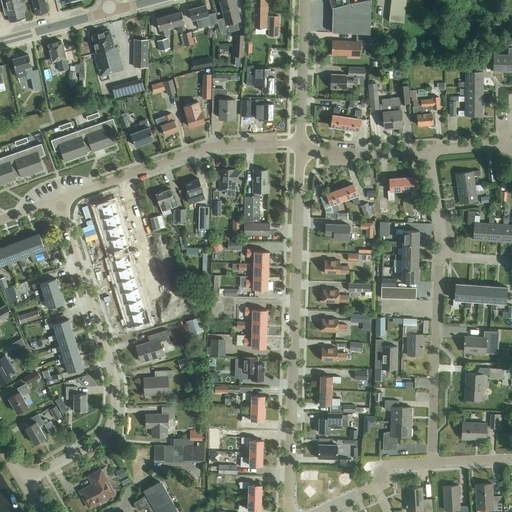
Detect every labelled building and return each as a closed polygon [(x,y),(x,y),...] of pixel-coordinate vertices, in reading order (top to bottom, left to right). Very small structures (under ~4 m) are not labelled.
[(1,0),(5,15),(8,14),(10,22),(25,19),(23,10),(26,9),(24,2),(27,2),(26,0),(1,0)] [(31,0),(36,16),(48,12),(44,0),(31,0)] [(238,29),(236,22),(240,21),(234,0),(224,0),(219,1),(226,25),(228,24),(230,31),(238,29)] [(269,17),(267,17),(267,3),(273,3),(272,0),(253,0),(254,3),(255,3),(254,28),(269,29),(268,36),(278,37),(279,16),(269,16),(269,17)] [(329,0),(331,8),(333,7),(332,33),(370,34),(370,0),(367,0),(348,3),(347,0),(329,0)] [(391,0),(389,21),(403,23),(406,0),(391,0)] [(215,13),(208,14),(206,5),(189,10),(192,20),(196,19),(198,29),(218,23),(215,13)] [(178,32),(181,31),(185,30),(183,24),(184,23),(181,12),(169,15),(172,27),(177,26),(178,32)] [(172,27),(169,15),(156,18),(159,30),(160,30),(162,37),(169,35),(167,28),(172,27)] [(185,30),(181,31),(182,34),(179,35),(182,45),(185,45),(185,46),(194,44),(190,32),(186,33),(185,30)] [(206,39),(212,37),(210,30),(203,32),(206,39)] [(117,47),(114,48),(110,31),(92,36),(96,53),(94,53),(100,76),(116,72),(116,71),(123,69),(117,47)] [(234,57),(244,57),(245,35),(235,34),(234,57)] [(356,41),(348,41),(332,41),(331,55),(360,56),(360,47),(369,47),(370,34),(356,34),(356,41)] [(156,41),(159,52),(170,48),(167,38),(156,41)] [(135,39),(134,66),(147,66),(148,39),(135,39)] [(59,71),(64,70),(68,69),(65,58),(66,58),(62,41),(48,45),(52,62),(57,60),(59,71)] [(481,47),(481,58),(489,58),(489,47),(481,47)] [(508,55),(498,55),(498,48),(493,48),(493,72),(508,72),(508,55)] [(258,68),(267,69),(268,55),(259,54),(258,68)] [(28,55),(12,59),(15,71),(16,71),(18,78),(26,76),(27,80),(31,79),(35,92),(43,90),(38,70),(32,71),(31,67),(28,55)] [(202,59),(192,61),(194,69),(204,67),(202,59)] [(346,74),(346,75),(346,76),(353,77),(353,75),(356,75),(356,78),(364,79),(365,68),(348,67),(348,75),(346,74)] [(274,85),(274,78),(270,78),(270,69),(267,69),(258,68),(247,68),(246,85),(259,85),(260,87),(263,87),(263,92),(268,92),(268,94),(276,94),(276,85),(274,85)] [(465,86),(482,87),(482,72),(465,72),(465,82),(458,82),(458,87),(465,87),(465,86)] [(202,99),(210,99),(210,85),(211,85),(211,75),(202,75),(202,99)] [(346,76),(346,75),(330,75),(330,89),(346,89),(346,83),(353,83),(353,77),(346,76)] [(168,95),(175,93),(172,80),(164,82),(168,95)] [(117,94),(147,91),(146,82),(116,85),(117,94)] [(153,93),(165,90),(163,82),(151,85),(153,93)] [(377,83),(368,84),(370,110),(379,109),(377,83)] [(399,98),(390,99),(393,128),(402,127),(400,105),(410,104),(408,85),(398,86),(399,98)] [(458,96),(458,97),(453,97),(453,101),(465,101),(482,101),(482,87),(465,86),(465,87),(465,97),(458,96)] [(220,104),(220,118),(234,119),(234,100),(223,99),(223,89),(212,89),(212,103),(220,104)] [(432,100),(417,101),(416,91),(409,91),(410,102),(413,101),(413,107),(414,116),(417,116),(418,126),(433,124),(432,113),(430,113),(430,109),(433,109),(437,109),(436,97),(432,98),(432,100)] [(393,128),(390,99),(381,100),(383,112),(384,129),(393,128)] [(253,101),(242,100),(241,117),(252,118),(253,101)] [(465,101),(465,111),(458,111),(458,116),(482,116),(482,101),(465,101)] [(189,127),(204,122),(201,112),(198,102),(191,104),(192,106),(190,106),(190,105),(185,106),(185,107),(184,108),(187,116),(186,116),(189,127)] [(273,104),(255,104),(255,118),(273,119),(273,104)] [(344,129),(346,117),(338,116),(339,108),(334,107),(331,127),(344,129)] [(354,118),(346,117),(344,129),(358,131),(361,111),(355,110),(354,118)] [(130,126),(129,124),(131,123),(128,116),(126,116),(125,113),(118,116),(123,128),(130,126)] [(173,121),(171,114),(156,120),(158,126),(161,125),(164,136),(178,131),(174,120),(173,121)] [(113,119),(94,125),(102,149),(115,144),(111,132),(117,130),(113,119)] [(149,127),(146,119),(139,122),(142,130),(131,134),(135,146),(154,140),(149,127)] [(94,125),(82,129),(90,153),(102,149),(94,125)] [(82,129),(69,134),(77,158),(90,153),(82,129)] [(69,134),(50,140),(55,152),(61,150),(65,162),(77,158),(69,134)] [(41,144),(23,150),(31,174),(43,169),(39,157),(45,155),(41,144)] [(23,150),(10,155),(18,178),(31,174),(23,150)] [(10,155),(0,158),(0,166),(6,183),(18,178),(10,155)] [(496,181),(494,168),(487,169),(489,182),(496,181)] [(235,191),(235,182),(241,182),(241,171),(233,171),(233,170),(220,170),(219,191),(227,191),(227,193),(225,192),(225,195),(226,195),(226,197),(235,197),(235,191)] [(269,235),(269,223),(259,223),(259,193),(268,193),(269,184),(267,183),(267,170),(253,170),(253,192),(254,192),(254,197),(244,197),(243,235),(269,235)] [(475,186),(473,176),(480,175),(479,170),(455,174),(458,189),(475,186)] [(413,177),(401,178),(402,190),(411,190),(411,199),(417,198),(417,189),(414,189),(413,177)] [(402,190),(401,178),(389,179),(390,191),(387,191),(388,200),(394,200),(393,191),(402,190)] [(199,179),(185,184),(187,192),(185,193),(189,204),(204,198),(201,190),(202,189),(199,179)] [(339,189),(344,200),(351,197),(354,205),(359,203),(353,184),(339,189)] [(482,185),(475,186),(458,189),(460,203),(477,201),(475,191),(482,189),(482,185)] [(170,189),(156,194),(161,210),(163,216),(171,213),(169,208),(171,207),(171,208),(178,206),(176,199),(174,200),(170,189)] [(344,200),(339,189),(326,194),(333,213),(339,211),(336,203),(344,200)] [(219,191),(213,191),(213,201),(212,201),(212,215),(221,215),(221,201),(219,201),(219,191)] [(99,219),(118,214),(114,202),(96,208),(99,219)] [(361,206),(365,218),(372,215),(372,213),(376,212),(373,204),(369,206),(368,203),(361,206)] [(198,204),(198,214),(201,214),(201,220),(207,220),(207,215),(208,215),(209,205),(198,204)] [(185,222),(185,209),(176,209),(174,209),(173,224),(185,225),(185,222)] [(118,214),(99,219),(103,230),(121,225),(118,214)] [(160,229),(156,216),(149,218),(153,231),(160,229)] [(489,224),(479,223),(479,216),(475,216),(474,225),(473,240),(488,241),(489,224)] [(489,224),(488,241),(502,242),(503,225),(493,224),(494,217),(489,217),(489,224)] [(511,242),(511,225),(508,225),(508,218),(503,218),(503,225),(502,242),(511,242)] [(376,236),(376,221),(363,221),(363,228),(369,228),(368,236),(376,236)] [(325,224),(325,234),(334,235),(334,240),(348,240),(349,225),(342,225),(342,224),(325,224)] [(121,225),(103,230),(106,241),(124,236),(121,225)] [(140,226),(132,228),(136,238),(143,235),(140,226)] [(402,243),(418,244),(419,231),(403,231),(403,229),(396,229),(395,234),(403,235),(402,242),(402,243)] [(33,254),(34,253),(41,250),(44,259),(49,257),(46,248),(44,249),(39,234),(27,238),(33,254)] [(106,241),(109,253),(128,247),(124,236),(106,241)] [(33,254),(27,238),(15,243),(21,258),(23,257),(30,255),(33,263),(37,261),(34,253),(33,254)] [(150,239),(137,242),(138,248),(151,245),(150,239)] [(228,250),(241,250),(241,241),(228,241),(228,250)] [(395,242),(389,242),(389,246),(395,246),(395,247),(402,247),(402,255),(402,256),(418,257),(418,244),(402,243),(402,242),(395,242)] [(21,258),(15,243),(3,247),(9,262),(11,261),(18,259),(21,267),(26,265),(23,257),(21,258)] [(9,262),(3,247),(0,248),(0,265),(6,263),(10,271),(14,270),(11,261),(9,262)] [(254,264),(268,264),(268,252),(254,251),(254,249),(247,249),(246,257),(254,257),(254,264)] [(142,260),(150,259),(149,252),(141,252),(142,260)] [(347,262),(358,262),(362,262),(362,260),(362,256),(358,256),(358,254),(348,254),(347,262)] [(402,256),(402,255),(395,255),(395,260),(402,260),(402,267),(401,269),(418,270),(418,257),(402,256)] [(109,261),(112,272),(131,267),(127,256),(109,261)] [(324,261),(324,273),(340,274),(340,273),(349,273),(349,266),(340,266),(340,261),(324,261)] [(141,266),(143,276),(154,273),(152,263),(141,266)] [(268,264),(254,264),(254,266),(251,266),(251,271),(254,271),(253,277),(268,277),(268,264)] [(112,272),(115,283),(134,278),(131,267),(112,272)] [(401,269),(402,267),(394,267),(394,272),(401,272),(401,282),(417,282),(418,270),(401,269)] [(253,280),(246,280),(239,280),(239,287),(253,288),(253,290),(267,290),(268,277),(253,277),(253,280)] [(115,283),(119,294),(137,288),(134,278),(115,283)] [(154,278),(146,280),(150,294),(158,292),(154,278)] [(44,296),(59,291),(56,279),(41,283),(40,282),(32,285),(33,289),(41,287),(44,294),(44,296)] [(381,279),(381,287),(396,287),(396,279),(381,279)] [(348,283),(348,291),(370,292),(371,283),(348,283)] [(467,300),(468,285),(455,284),(454,299),(453,299),(453,307),(458,307),(458,300),(466,300),(467,300)] [(467,300),(466,300),(465,308),(470,308),(471,301),(478,301),(479,301),(481,285),(468,285),(467,300)] [(479,301),(478,301),(478,309),(483,309),(483,302),(491,302),(492,302),(493,286),(481,285),(479,301)] [(492,302),(491,302),(490,309),(495,310),(496,303),(505,303),(507,287),(493,286),(492,302)] [(119,294),(122,305),(141,300),(137,288),(119,294)] [(348,296),(339,295),(339,290),(323,290),(323,302),(339,303),(339,302),(348,302),(348,296)] [(44,296),(44,294),(35,297),(37,301),(45,298),(48,308),(63,303),(59,291),(44,296)] [(122,305),(125,316),(144,311),(141,300),(122,305)] [(0,320),(12,314),(7,306),(0,310),(0,320)] [(252,322),(266,323),(267,310),(253,310),(253,308),(245,307),(245,315),(252,315),(252,322)] [(37,310),(15,317),(17,325),(20,324),(40,318),(37,310)] [(125,316),(129,328),(147,322),(144,311),(125,316)] [(350,314),(350,322),(370,322),(370,314),(350,314)] [(53,324),(51,317),(44,319),(46,325),(44,325),(46,330),(54,327),(56,335),(57,336),(72,331),(68,319),(53,324)] [(185,322),(190,336),(204,331),(199,317),(185,322)] [(385,318),(375,318),(375,332),(385,333),(385,318)] [(403,318),(403,326),(403,336),(408,336),(407,355),(422,356),(423,334),(416,334),(416,326),(410,326),(410,319),(403,318)] [(338,332),(338,331),(347,332),(347,325),(338,324),(338,319),(322,319),(322,331),(338,332)] [(266,323),(252,322),(252,325),(249,325),(249,329),(252,329),(252,335),(266,336),(266,323)] [(164,355),(160,342),(169,339),(167,330),(147,336),(149,342),(136,346),(141,362),(164,355)] [(57,336),(56,335),(48,337),(49,342),(58,339),(60,346),(60,348),(76,343),(72,331),(57,336)] [(486,338),(465,337),(464,352),(485,353),(486,344),(497,345),(498,333),(486,332),(486,338)] [(266,336),(252,335),(251,338),(244,338),(244,346),(251,346),(251,348),(265,348),(266,336)] [(14,342),(23,359),(33,354),(25,337),(14,342)] [(210,355),(225,356),(226,339),(211,339),(210,355)] [(375,355),(375,369),(382,369),(396,369),(397,347),(383,346),(383,340),(376,339),(375,355)] [(360,351),(361,343),(350,342),(349,350),(360,351)] [(60,348),(60,346),(51,349),(53,353),(61,351),(64,358),(64,360),(79,355),(76,343),(60,348)] [(337,361),(337,360),(346,360),(346,353),(337,353),(337,348),(321,348),(321,360),(337,361)] [(13,369),(4,354),(0,357),(0,383),(1,385),(11,378),(8,372),(13,369)] [(64,360),(64,358),(55,361),(57,365),(65,363),(68,372),(83,367),(79,355),(64,360)] [(178,361),(180,368),(194,364),(192,356),(178,361)] [(258,357),(242,357),(241,372),(251,373),(251,380),(263,380),(264,364),(257,364),(258,357)] [(479,368),(476,374),(467,373),(465,399),(482,400),(483,375),(485,375),(489,375),(489,378),(502,378),(510,378),(510,370),(503,369),(479,368)] [(144,395),(155,394),(155,395),(168,394),(167,379),(173,379),(172,370),(154,371),(154,377),(144,378),(144,395)] [(23,378),(27,385),(40,378),(36,371),(23,378)] [(44,372),(48,385),(59,382),(57,374),(50,376),(48,371),(44,372)] [(354,371),(354,380),(366,380),(366,371),(354,371)] [(218,372),(208,372),(207,382),(217,383),(218,372)] [(320,390),(332,391),(332,383),(340,383),(340,377),(320,376),(320,390)] [(18,389),(19,392),(9,398),(17,413),(28,407),(22,395),(29,391),(25,384),(18,389)] [(86,394),(77,394),(77,387),(66,387),(66,399),(74,399),(74,411),(86,411),(86,394)] [(332,391),(320,390),(319,404),(339,405),(340,399),(331,399),(332,391)] [(251,408),(263,408),(264,396),(252,396),(252,393),(243,393),(242,399),(251,400),(251,408)] [(391,421),(411,422),(412,407),(398,407),(399,401),(385,400),(384,409),(391,411),(391,421)] [(62,413),(68,410),(64,404),(59,407),(62,413)] [(343,405),(342,413),(363,413),(363,412),(369,413),(369,408),(355,407),(355,405),(343,405)] [(55,406),(49,410),(55,420),(61,416),(55,406)] [(162,414),(145,415),(146,428),(151,428),(152,437),(167,436),(167,427),(168,427),(168,419),(174,419),(174,407),(162,407),(162,414)] [(263,408),(251,408),(251,417),(242,416),(242,422),(251,423),(251,420),(263,421),(263,408)] [(319,418),(318,433),(329,433),(330,428),(337,428),(341,428),(341,427),(341,413),(328,413),(327,418),(319,418)] [(489,429),(497,429),(498,425),(501,425),(502,415),(498,414),(490,414),(489,429)] [(28,420),(31,425),(25,428),(35,444),(45,438),(39,426),(43,424),(38,415),(28,420)] [(411,422),(391,421),(391,431),(383,433),(383,450),(397,451),(397,436),(410,437),(411,422)] [(477,439),(477,440),(485,441),(486,423),(462,422),(461,438),(477,439)] [(189,441),(202,442),(203,434),(197,434),(198,431),(190,430),(189,441)] [(250,452),(262,453),(262,441),(250,440),(251,438),(241,437),(241,443),(250,444),(250,452)] [(197,446),(194,446),(194,462),(204,462),(204,442),(197,442),(197,446)] [(164,446),(154,445),(154,462),(164,462),(164,446)] [(318,445),(318,458),(336,459),(337,445),(318,445)] [(174,462),(174,446),(164,446),(164,462),(174,462)] [(174,462),(184,462),(184,446),(174,446),(174,462)] [(194,462),(194,446),(184,446),(184,462),(194,462)] [(262,465),(262,453),(250,452),(249,458),(240,457),(240,467),(250,467),(250,465),(262,465)] [(218,465),(218,474),(237,474),(237,465),(218,465)] [(123,468),(115,472),(119,479),(126,475),(123,468)] [(105,478),(100,470),(88,477),(92,484),(92,487),(88,485),(87,487),(81,491),(80,493),(88,506),(90,507),(94,505),(95,502),(103,498),(106,498),(112,495),(113,492),(110,486),(107,486),(103,479),(105,478)] [(146,495),(134,503),(138,510),(147,506),(150,511),(176,511),(159,482),(144,491),(146,495)] [(248,497),(261,497),(261,485),(249,485),(249,482),(240,482),(239,488),(248,488),(248,497)] [(501,511),(501,496),(492,496),(492,484),(475,484),(477,511),(476,511),(486,511),(486,510),(490,510),(490,511),(501,511)] [(443,486),(444,510),(458,510),(457,511),(467,511),(467,506),(459,507),(458,485),(443,486)] [(431,511),(431,501),(422,501),(421,488),(406,488),(407,498),(406,498),(406,511),(425,510),(425,511),(431,511)] [(261,497),(248,497),(248,506),(239,505),(239,511),(248,511),(248,509),(260,510),(261,497)]
